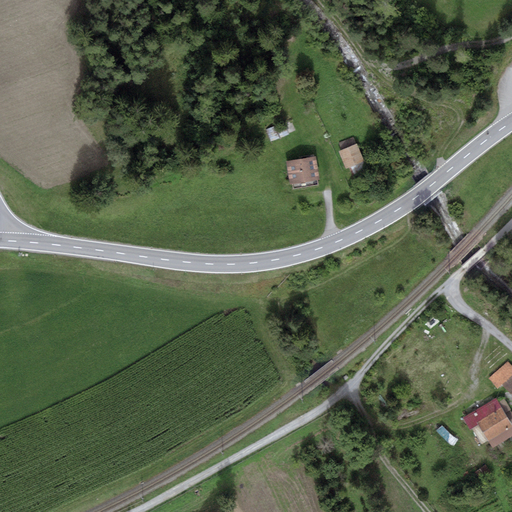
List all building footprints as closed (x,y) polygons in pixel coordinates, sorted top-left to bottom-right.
[(285,122),(267,130),(271,141),(290,134),(285,122)] [(365,161),(357,143),(356,144),(353,136),(340,142),(343,150),(341,151),(348,168),(365,161)] [(316,157),(287,162),(290,184),(293,183),(294,188),(318,184),(317,180),(320,179),(316,157)] [(511,395),(511,368),(508,364),(490,380),(499,389),(503,386),(511,395)] [(499,403),(496,398),(462,418),(470,430),(473,429),(482,445),(489,441),(493,447),(511,435),(511,425),(511,424),(511,412),(504,400),(499,403)] [(485,465),(475,472),(481,480),(491,472),(485,465)]
